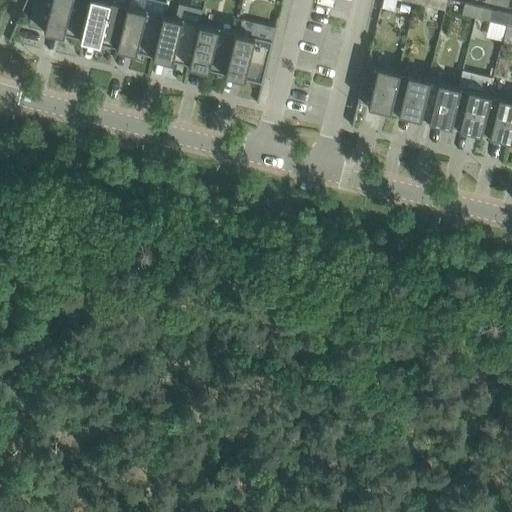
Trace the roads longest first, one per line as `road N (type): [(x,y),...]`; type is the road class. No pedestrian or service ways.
road 1 (residential): [(265,157),(0,93)]
road 2 (residential): [(511,219),(323,171)]
road 3 (residential): [(323,171),(365,0)]
road 4 (residential): [(265,157),(304,0)]
